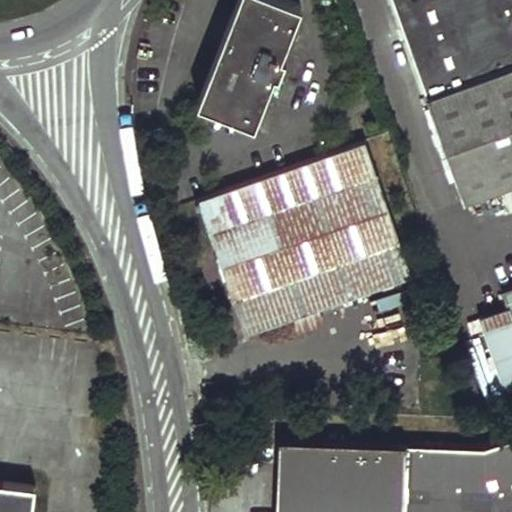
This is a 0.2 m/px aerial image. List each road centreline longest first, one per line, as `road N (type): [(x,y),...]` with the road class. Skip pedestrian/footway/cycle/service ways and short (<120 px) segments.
road 1 (residential): [(191,511),(174,383),(113,165),(87,6)]
road 2 (residential): [(0,57),(126,315),(158,511)]
road 3 (unknown): [(103,511),(109,461),(86,415),(56,398),(0,391)]
